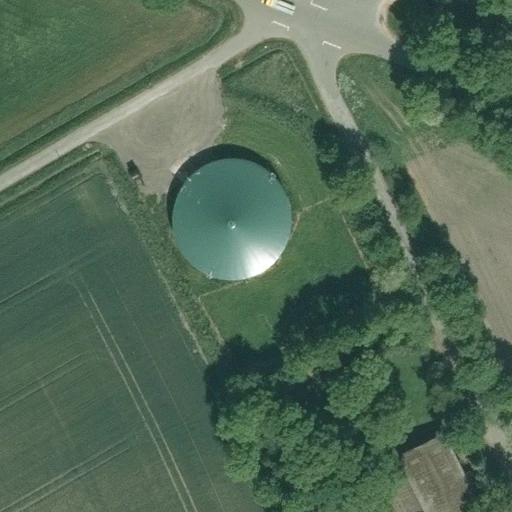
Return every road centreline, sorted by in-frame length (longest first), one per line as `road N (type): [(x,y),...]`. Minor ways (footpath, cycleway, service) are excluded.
road 1 (residential): [(288,19),(511,469)]
road 2 (unclassified): [(0,194),(288,19)]
road 3 (residential): [(511,112),(288,19)]
